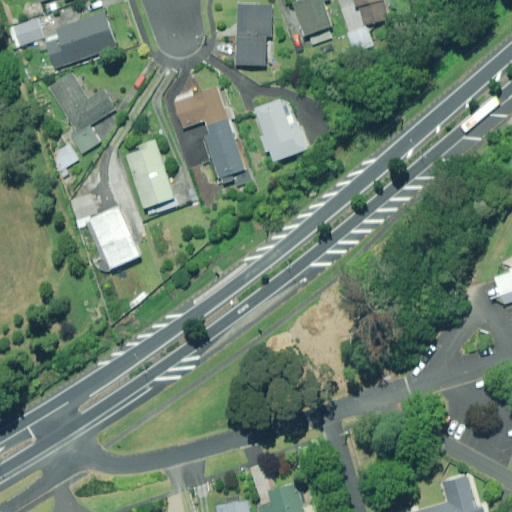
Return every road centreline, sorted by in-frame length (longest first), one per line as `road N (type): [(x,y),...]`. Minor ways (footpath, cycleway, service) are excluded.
road 1 (secondary): [(56,405),(228,288),(511,51)]
road 2 (secondary): [(511,87),(242,308),(71,426)]
road 3 (residential): [(71,426),(91,454),(120,462),(327,415)]
